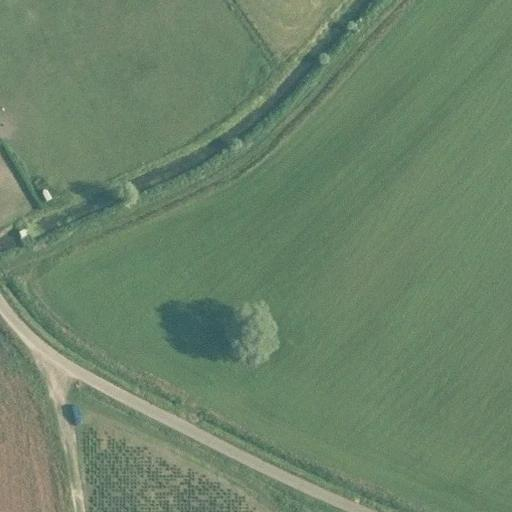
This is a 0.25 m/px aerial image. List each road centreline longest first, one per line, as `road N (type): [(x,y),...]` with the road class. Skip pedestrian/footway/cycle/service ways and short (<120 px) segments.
road 1 (unclassified): [(360,511),(52,361),(0,302)]
road 2 (track): [(82,511),(52,361)]
